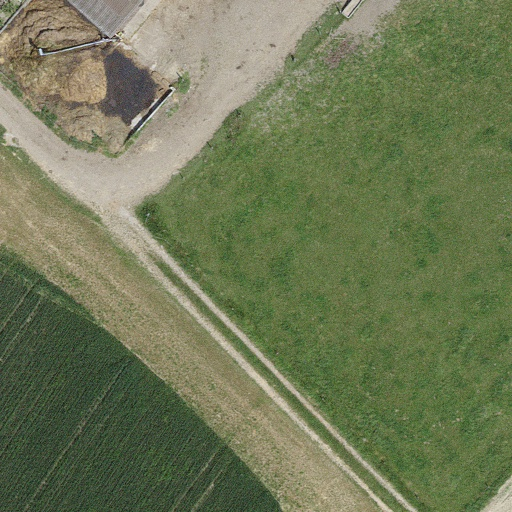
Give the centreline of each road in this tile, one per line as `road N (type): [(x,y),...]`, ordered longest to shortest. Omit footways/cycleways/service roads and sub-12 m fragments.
road 1 (track): [(426,511),(81,177)]
road 2 (track): [(0,88),(81,177)]
